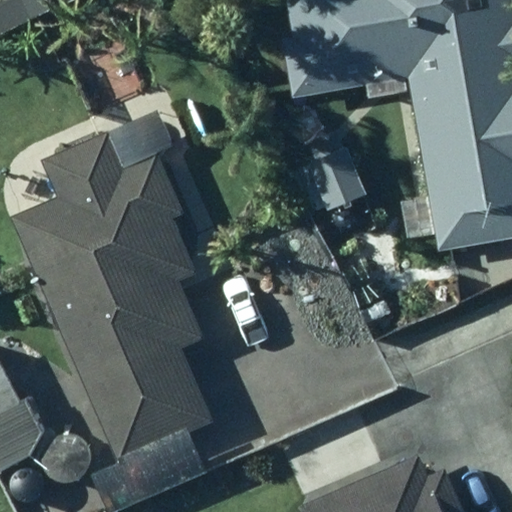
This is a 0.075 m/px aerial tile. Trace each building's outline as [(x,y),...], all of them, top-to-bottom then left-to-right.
[(287,0),(288,7),(280,8),(285,42),(277,43),(287,104),(404,86),(423,206),(394,210),(400,246),(429,242),(432,258),(511,245),(511,28),(511,29),(506,0),(287,0)] [(6,223),(111,467),(206,426),(176,355),(196,347),(170,288),(192,279),(168,224),(176,221),(151,161),(167,153),(152,118),(37,167),(53,203),(6,223)] [(306,172),(291,178),(303,207),(318,200),(324,215),(360,200),(339,150),(304,165),(306,172)] [(29,295),(2,306),(13,334),(40,323),(29,295)] [(0,474),(29,461),(39,438),(24,405),(13,410),(0,381),(0,474)] [(295,511),(456,511),(440,475),(424,482),(414,460),(295,511)]
